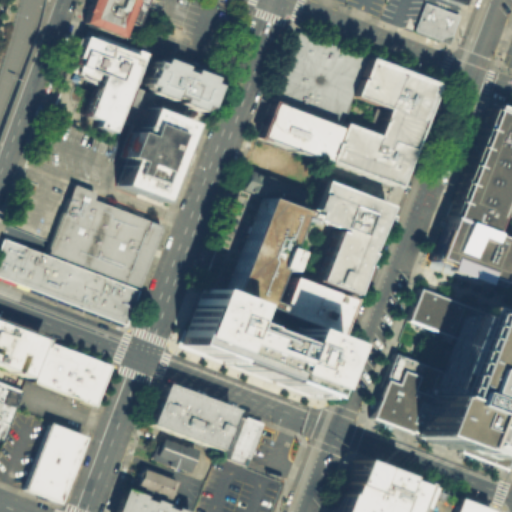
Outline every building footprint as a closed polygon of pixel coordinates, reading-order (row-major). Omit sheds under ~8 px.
[(140,0),(132,24),(124,21),(118,36),(80,22),(88,0),(140,0)] [(455,14),(445,40),(411,28),(422,1),(455,14)] [(268,97),(335,123),(360,55),(294,30),(268,97)] [(63,66),(91,84),(79,115),(93,120),(90,127),(107,133),(125,84),(131,87),(145,52),(135,49),(94,33),(92,38),(79,34),(78,38),(75,36),(63,66)] [(321,160),(389,186),(429,81),(360,55),(335,123),(334,125),(321,160)] [(207,76),(187,68),(185,73),(176,69),(178,65),(157,57),(155,62),(149,60),(140,82),(146,84),(144,90),(165,98),(167,94),(176,97),(174,102),(180,104),(194,109),(196,103),(202,106),(211,83),(205,81),(207,76)] [(173,155),(156,201),(112,184),(122,158),(115,155),(125,128),(127,122),(121,119),(133,87),(144,90),(165,98),(174,102),(180,104),(175,118),(186,121),(173,155)] [(254,135),(267,100),(334,125),(321,160),(254,135)] [(500,110),(511,114),(511,232),(509,241),(442,216),(483,107),(485,107),(486,102),(501,108),(500,110)] [(258,166),(255,162),(261,147),(264,148),(266,144),(294,154),(293,156),(302,160),(295,180),(285,176),(284,179),(281,178),(277,180),(273,178),(271,173),(257,168),(258,166)] [(237,188),(244,168),(298,188),(294,199),(298,200),(294,210),(237,188)] [(382,204),(313,178),(302,206),(308,208),(305,216),(329,225),(308,279),(348,294),(382,204)] [(158,225),(88,198),(90,191),(69,183),(47,239),(45,245),(43,251),(134,285),(158,225)] [(198,284),(200,285),(265,310),(268,303),(263,301),(295,218),(299,220),(302,213),(294,210),(237,188),(234,187),(198,284)] [(442,216),(509,241),(492,286),(477,280),(476,283),(437,268),(439,265),(425,260),(442,216)] [(509,241),(511,232),(511,293),(492,286),(509,241)] [(0,277),(120,323),(133,289),(0,238),(0,277)] [(285,275),(271,312),(331,334),(332,335),(346,298),(285,275)] [(311,393),(176,342),(197,286),(199,287),(239,302),(232,320),(287,340),(293,324),(329,338),(332,339),(311,393)] [(511,328),(496,322),(498,318),(457,302),(415,286),(402,318),(445,335),(432,368),(392,353),(389,352),(365,416),(409,433),(408,434),(446,448),(448,443),(455,446),(453,450),(500,468),(511,436),(511,328)] [(0,322),(37,337),(22,376),(15,374),(0,368),(0,322)] [(26,378),(41,338),(104,362),(89,402),(26,378)] [(227,407),(158,381),(142,422),(212,448),(227,407)] [(0,382),(11,387),(17,389),(11,406),(10,410),(0,435),(0,382)] [(259,421),(245,458),(241,457),(239,462),(213,452),(228,412),(241,417),(242,415),(259,421)] [(42,422),(78,436),(53,502),(17,489),(42,422)] [(147,457),(183,471),(192,449),(180,444),(180,446),(158,438),(156,442),(153,441),(147,457)] [(404,511),(415,483),(403,478),(362,463),(349,458),(344,471),(327,511),(404,511)] [(174,483),(167,502),(153,497),(153,498),(142,494),(144,490),(130,485),(137,466),(140,468),(141,464),(148,467),(147,470),(171,479),(170,481),(174,483)] [(404,511),(485,511),(486,510),(451,497),(415,483),(404,511)] [(112,511),(185,511),(121,488),(112,511)]
